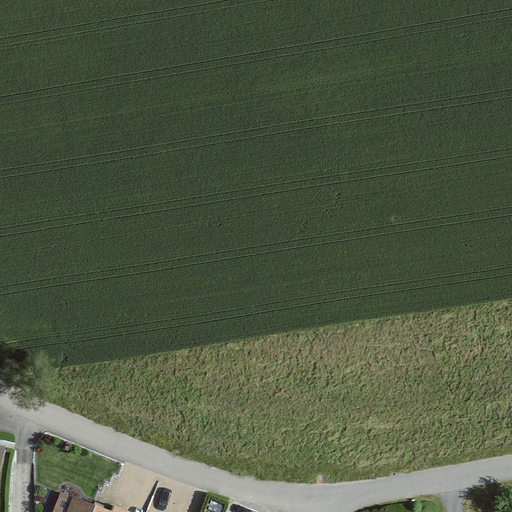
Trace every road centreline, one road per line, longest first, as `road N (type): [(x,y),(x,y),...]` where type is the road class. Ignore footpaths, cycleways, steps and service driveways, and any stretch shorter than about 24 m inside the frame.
road 1 (unclassified): [(0,398),(204,478),(269,497),(326,502)]
road 2 (unclassified): [(326,502),(511,470)]
